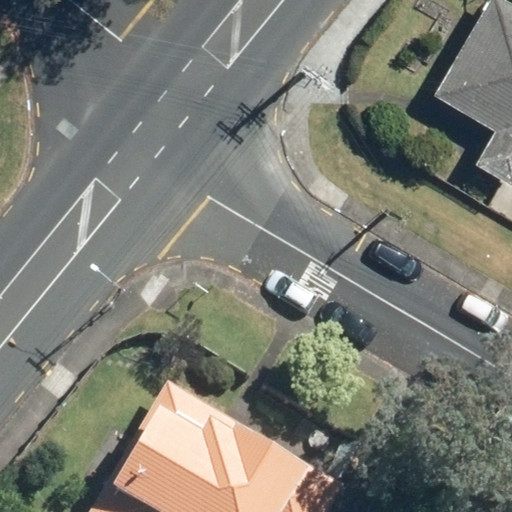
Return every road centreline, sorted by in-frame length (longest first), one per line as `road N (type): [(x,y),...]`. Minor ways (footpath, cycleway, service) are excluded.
road 1 (residential): [(511,376),(133,152)]
road 2 (secondary): [(0,316),(133,152)]
road 3 (residential): [(188,89),(79,0)]
